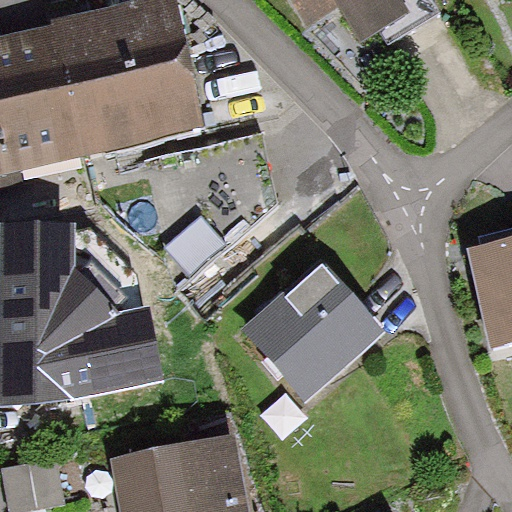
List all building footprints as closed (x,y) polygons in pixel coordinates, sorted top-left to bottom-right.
[(53,31),(0,42),(0,181),(206,137),(177,0),(172,0),(52,26),(53,31)] [(290,0),(310,32),(341,12),(364,49),(381,38),(389,52),(443,19),(431,0),(290,0)] [(268,139),(148,165),(177,296),(282,207),(268,139)] [(511,245),(466,256),(489,358),(511,353),(511,245)] [(3,304),(43,302),(41,255),(1,257),(3,304)] [(322,264),(241,334),(308,411),(389,342),(322,264)] [(249,511),(237,442),(112,466),(120,511),(249,511)] [(9,511),(49,511),(67,509),(59,463),(3,473),(9,511)]
